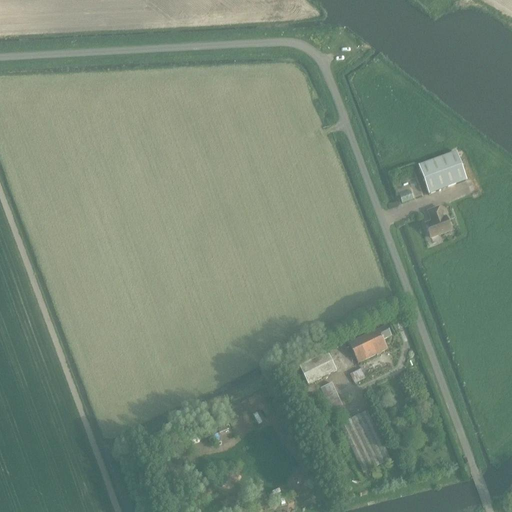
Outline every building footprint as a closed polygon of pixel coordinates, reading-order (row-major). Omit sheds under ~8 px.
[(428,195),(466,181),(456,153),(418,167),(428,195)] [(412,191),(401,194),(403,202),(414,199),(412,191)] [(443,218),(439,208),(428,212),(430,220),(432,219),(433,222),(425,225),(430,239),(450,231),(445,217),(443,218)] [(382,341),(391,337),(386,327),(348,345),(358,364),(387,350),(382,341)] [(327,353),(319,357),(299,367),(308,385),(336,371),(327,353)] [(355,372),(350,375),(355,385),(365,379),(360,370),(355,372)] [(345,412),(337,394),(331,383),(327,385),(320,389),(323,394),(319,396),(322,401),(326,400),(334,418),(345,412)] [(342,423),(340,424),(363,473),(391,460),(390,458),(367,411),(342,423)]
